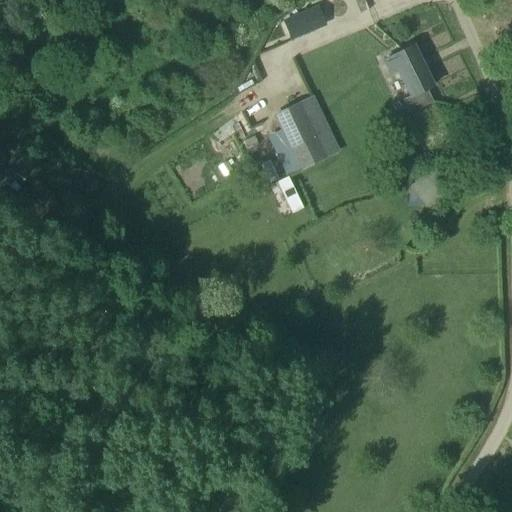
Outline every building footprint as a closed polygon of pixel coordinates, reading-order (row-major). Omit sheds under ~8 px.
[(284,22),(291,39),(319,27),(318,23),(323,21),(317,8),(284,22)] [(433,87),(413,47),(384,61),(390,74),(397,70),(410,96),(403,100),(410,114),(433,102),(427,90),(433,87)] [(300,173),(341,154),(314,97),(274,116),(300,173)] [(270,184),(278,180),(275,174),(270,164),(269,161),(260,165),(270,184)] [(335,180),(326,184),(339,213),(349,209),(335,180)]
